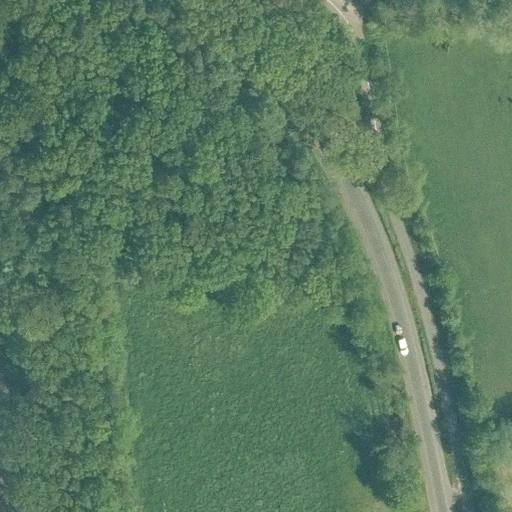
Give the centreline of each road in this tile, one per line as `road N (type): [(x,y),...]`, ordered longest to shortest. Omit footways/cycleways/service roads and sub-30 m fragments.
road 1 (tertiary): [(441,511),(397,305),(343,171)]
road 2 (tertiary): [(343,171),(285,83),(199,0)]
road 3 (unclassified): [(343,171),(372,123),(352,33),(334,0)]
